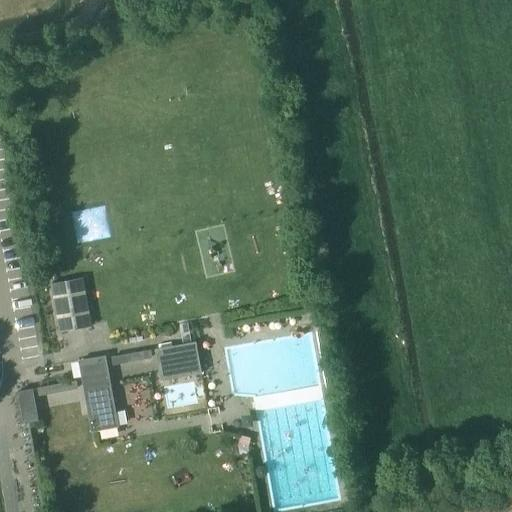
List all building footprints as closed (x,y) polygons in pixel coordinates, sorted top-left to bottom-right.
[(51,283),(59,331),(59,332),(91,326),(82,277),(51,283)] [(160,375),(161,379),(201,373),(195,342),(156,349),(160,375)] [(112,357),(114,364),(151,357),(150,350),(112,357)] [(97,357),(79,360),(84,387),(102,384),(97,357)] [(38,388),(39,395),(77,388),(76,381),(48,386),(38,388)] [(16,392),(22,422),(28,421),(38,419),(36,410),(32,389),(16,392)] [(107,407),(64,415),(74,473),(118,466),(107,407)]
